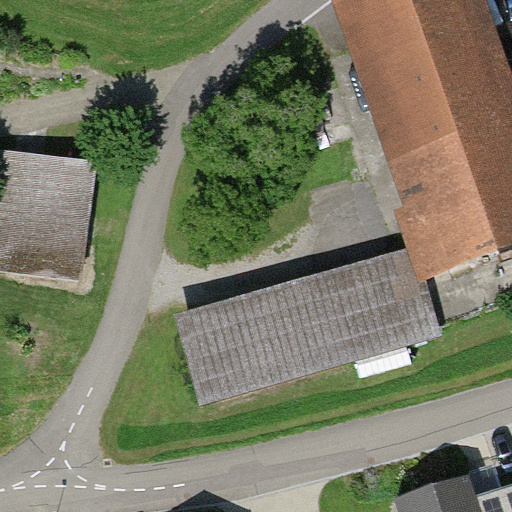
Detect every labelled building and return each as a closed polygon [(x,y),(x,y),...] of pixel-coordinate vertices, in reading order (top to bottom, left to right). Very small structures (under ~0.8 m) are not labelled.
[(511,246),(511,87),(479,0),(333,0),(324,3),(427,278),(511,246)] [(94,175),(0,160),(0,264),(78,277),(94,175)] [(403,251),(176,321),(202,405),(428,335),(403,251)] [(470,511),(461,480),(395,500),(398,511),(470,511)] [(511,511),(511,486),(475,498),(479,511),(511,511)]
